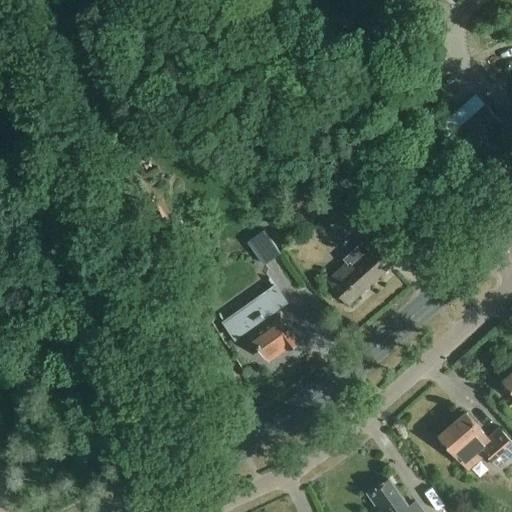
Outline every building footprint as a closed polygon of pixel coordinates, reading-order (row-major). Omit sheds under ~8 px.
[(444,142),(463,162),(503,125),(485,105),(444,142)] [(156,200),(151,204),(161,221),(167,218),(156,200)] [(169,222),(164,225),(175,242),(180,239),(169,222)] [(280,253),(264,230),(248,241),(264,264),(280,253)] [(350,305),(403,257),(383,236),(373,243),(378,249),(368,259),(357,247),(344,259),(349,264),(329,282),(350,305)] [(249,330),(252,335),(270,361),(300,341),(286,321),(278,309),(288,301),(277,285),(223,323),(235,340),(249,330)] [(511,370),(502,379),(511,391),(511,370)] [(456,455),(462,462),(467,469),(486,453),(498,468),(511,456),(511,444),(499,429),(488,439),(467,415),(440,437),(456,455)] [(410,509),(389,480),(368,495),(379,511),(421,511),(416,504),(410,509)]
